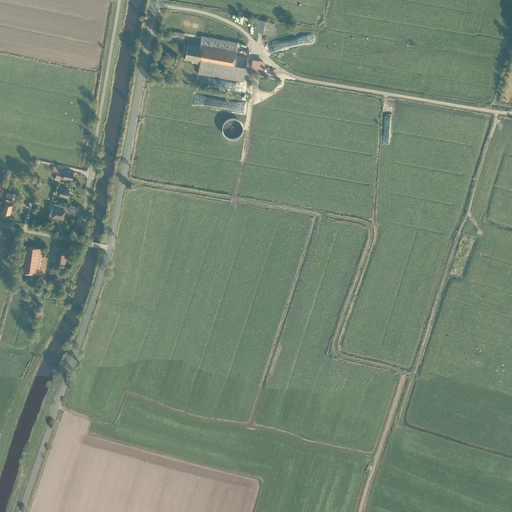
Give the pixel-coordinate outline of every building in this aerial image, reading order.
[(256,19),(253,31),(274,36),(276,27),(273,26),(274,23),(256,19)] [(200,57),(233,63),(235,54),(237,42),(201,35),(199,45),(187,43),(185,57),(191,59),(191,61),(199,62),(200,57)] [(199,62),(197,73),(242,81),(247,57),(235,54),(233,63),(200,57),(199,62)] [(264,61),(251,59),(250,67),(263,69),(264,61)] [(246,83),(227,80),(226,83),(225,83),(224,88),(245,92),(246,83)] [(63,173),(62,178),(71,180),(73,172),(63,170),(63,173)] [(58,196),(67,198),(69,190),(60,188),(58,196)] [(6,192),(4,203),(10,204),(11,197),(16,198),(16,195),(6,192)] [(4,203),(3,203),(1,212),(9,214),(11,205),(10,204),(4,203)] [(64,209),(53,206),(51,217),(63,220),(65,209),(64,209)] [(41,247),(24,245),(20,272),(44,275),(47,256),(41,256),(41,254),(40,253),(41,247)] [(67,252),(56,251),(54,263),(65,265),(67,252)]
